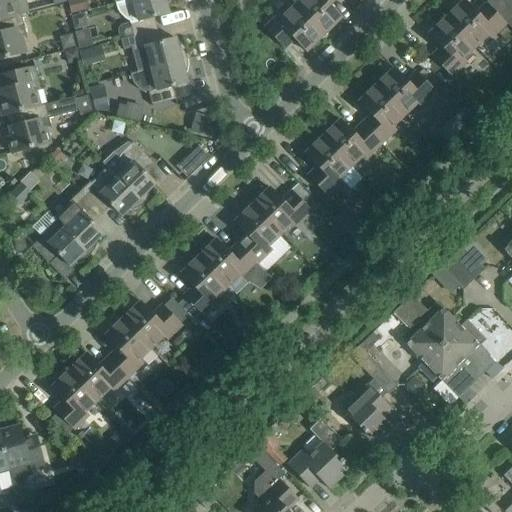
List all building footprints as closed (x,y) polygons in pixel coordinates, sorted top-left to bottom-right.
[(0,0),(0,19),(21,15),(28,13),(28,8),(26,2),(25,0),(0,0)] [(125,19),(129,23),(120,25),(117,30),(120,39),(157,29),(154,17),(169,13),(167,6),(169,0),(168,0),(127,0),(114,4),(116,10),(120,14),(125,19)] [(299,0),(295,5),(324,35),(341,17),(327,2),(329,0),(299,0)] [(478,14),(464,0),(463,0),(446,17),(475,47),(492,30),(496,34),(506,24),(486,3),(485,4),(487,6),(478,14)] [(511,18),(511,9),(510,7),(502,0),(488,0),(486,3),(506,24),(511,18)] [(285,48),(283,45),(291,37),(306,52),(324,35),(295,5),(278,21),(274,18),(264,28),(284,49),(285,48)] [(0,59),(25,53),(21,38),(27,36),(21,15),(0,19),(0,59)] [(431,56),(451,77),(461,67),(458,63),(475,47),(446,17),(428,34),(443,49),(434,57),(432,55),(431,56)] [(157,29),(120,39),(123,50),(132,48),(137,72),(187,59),(185,53),(182,49),(177,45),(175,38),(160,42),(157,29)] [(142,92),(148,91),(151,105),(175,99),(172,86),(187,82),(185,76),(187,70),(188,65),(187,59),(137,72),(131,74),(133,82),(137,89),(142,92)] [(0,95),(1,99),(0,98),(0,109),(2,116),(6,115),(13,113),(40,106),(36,91),(41,89),(35,67),(23,70),(3,76),(6,87),(0,88),(0,95)] [(408,82),(393,67),(376,85),(405,115),(422,98),(425,102),(435,92),(415,71),(414,72),(416,74),(408,82)] [(102,83),(88,87),(90,95),(95,112),(108,108),(102,83)] [(376,85),(358,102),(373,117),(363,126),(381,144),(391,135),(388,131),(405,115),(376,85)] [(76,97),(40,106),(13,113),(6,115),(9,126),(11,136),(7,137),(12,154),(31,148),(50,143),(46,128),(51,127),(49,119),(79,111),(80,116),(95,112),(90,95),(77,99),(76,97)] [(464,107),(454,117),(438,132),(449,144),(465,128),(475,119),(464,107)] [(354,134),(340,119),(322,136),(351,167),(368,150),(372,153),(381,144),(363,126),(354,134)] [(307,175),(327,196),(337,186),(334,183),(351,167),(322,136),(304,154),(319,169),(310,177),(308,174),(307,175)] [(112,152),(102,163),(107,168),(142,205),(146,200),(148,195),(149,189),(154,184),(144,173),(153,164),(133,143),(117,158),(112,152)] [(189,177),(211,154),(199,143),(178,165),(189,177)] [(58,148),(50,155),(57,162),(64,155),(58,148)] [(107,168),(91,183),(90,181),(79,191),(101,214),(111,205),(121,216),(127,211),(132,210),(137,208),(142,205),(107,168)] [(22,183),(5,201),(14,210),(31,192),(30,191),(22,183)] [(284,202),(269,187),(252,204),(281,234),(298,218),(301,221),(311,212),(291,190),(290,191),(292,194),(284,202)] [(69,202),(70,203),(55,218),(90,255),(94,250),(96,245),(97,239),(103,234),(92,223),(101,214),(79,191),(69,202)] [(281,234),(252,204),(234,221),(248,237),(239,245),(257,264),(267,254),(264,251),(281,234)] [(69,266),(75,261),(80,260),(85,258),(90,255),(55,218),(48,211),(32,227),(42,237),(32,246),(49,264),(59,255),(69,266)] [(511,230),(498,244),(503,249),(511,258),(511,230)] [(257,264),(239,245),(230,254),(222,245),(216,239),(198,256),(205,263),(227,286),(239,275),(247,283),(261,290),(272,279),(266,273),(257,264)] [(473,280),(484,269),(463,247),(452,258),(473,280)] [(183,295),(203,316),(213,307),(218,311),(235,294),(227,286),(205,263),(198,256),(180,273),(195,288),(186,296),(184,294),(183,295)] [(473,280),(452,258),(441,268),(463,290),(473,280)] [(161,306),(163,308),(154,316),(140,301),(122,318),(151,349),(163,337),(168,332),(172,335),(182,325),(180,323),(164,307),(162,304),(161,306)] [(460,327),(443,308),(437,303),(419,321),(442,345),(460,327)] [(404,305),(393,315),(408,331),(400,338),(406,344),(423,362),(442,345),(419,321),(404,305)] [(122,318),(104,335),(119,351),(110,359),(128,378),(137,368),(134,365),(151,349),(122,318)] [(480,364),(488,356),(478,345),(485,338),(467,320),(460,327),(442,345),(455,359),(459,363),(469,354),(480,364)] [(380,368),(359,345),(349,355),(371,377),(380,368)] [(455,359),(442,345),(423,362),(418,368),(425,375),(431,382),(437,377),(441,381),(449,389),(454,384),(458,387),(462,383),(451,372),(459,363),(455,359)] [(101,368),(86,353),(68,370),(98,400),(115,384),(118,387),(128,378),(110,359),(101,368)] [(495,362),(488,356),(480,364),(486,371),(495,362)] [(53,409),(74,430),(84,420),(81,417),(98,400),(68,370),(51,387),(65,402),(57,410),(54,408),(53,409)] [(454,384),(449,389),(458,398),(467,389),(462,383),(458,387),(454,384)] [(389,407),(391,410),(392,410),(368,384),(342,409),(368,436),(377,428),(384,435),(392,427),(380,415),(389,407)] [(147,409),(142,422),(150,425),(152,426),(154,422),(157,413),(147,409)] [(342,441),(328,426),(320,418),(310,429),(323,442),(309,455),(303,449),(288,465),(310,488),(319,479),(328,489),(343,475),(341,473),(347,467),(343,463),(344,462),(341,458),(339,460),(331,451),(342,441)] [(20,424),(0,429),(0,439),(0,440),(9,470),(14,490),(23,487),(27,479),(26,473),(45,468),(40,446),(27,450),(20,424)] [(121,427),(108,438),(120,451),(132,440),(133,439),(121,427)] [(266,432),(254,443),(268,457),(276,465),(279,469),(287,462),(276,450),(274,448),(277,444),(266,432)] [(0,472),(9,470),(0,440),(0,439),(0,472)] [(254,443),(245,452),(264,471),(254,481),(254,495),(257,498),(263,504),(254,511),(289,511),(288,510),(299,500),(293,494),(279,479),(284,474),(279,469),(276,465),(268,457),(254,443)] [(90,484),(100,474),(78,452),(68,461),(90,484)] [(511,511),(511,466),(503,476),(511,485),(511,503),(504,511),(511,511)] [(490,511),(498,511),(500,510),(490,500),(484,506),(490,511)]
